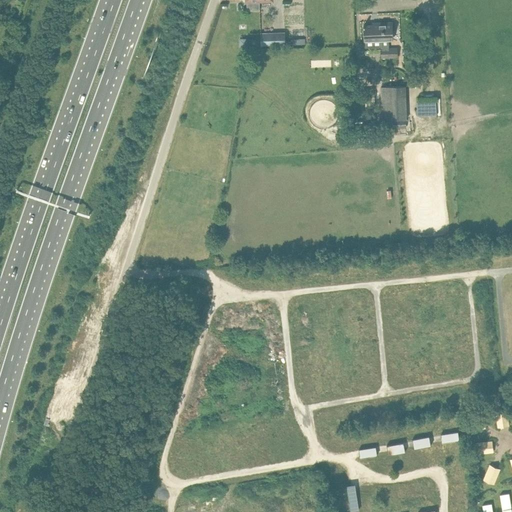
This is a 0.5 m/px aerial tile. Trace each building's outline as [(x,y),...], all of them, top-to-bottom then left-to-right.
[(372,24),(363,25),(363,27),(364,40),(365,40),(365,47),(382,47),(382,49),(382,57),(397,57),(397,48),(389,49),(388,39),(392,39),(392,32),(391,22),(379,23),(379,24),(372,24)] [(284,31),(262,33),(262,46),(294,44),(305,44),(305,39),(294,39),(285,40),(284,31)] [(382,120),(393,119),(393,128),(406,127),(406,119),(405,86),(381,87),(382,120)] [(507,410),(495,412),(497,428),(509,427),(507,410)] [(478,412),(470,420),(481,432),(489,423),(478,412)] [(492,442),(476,443),(477,455),(493,454),(492,442)] [(489,465),(482,481),(493,486),(500,470),(489,465)] [(509,493),(500,495),(502,509),(511,508),(509,493)] [(492,511),(491,503),(482,505),(483,511),(492,511)]
